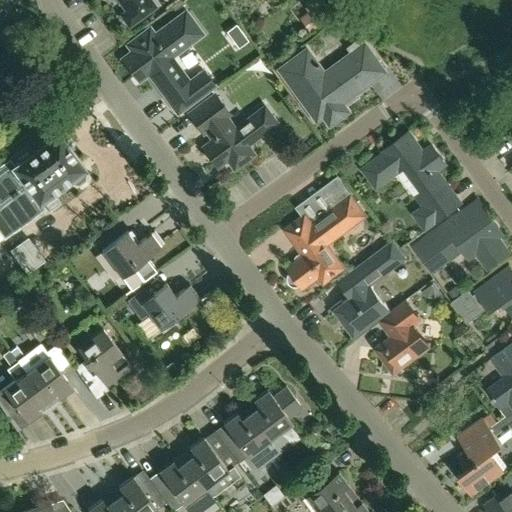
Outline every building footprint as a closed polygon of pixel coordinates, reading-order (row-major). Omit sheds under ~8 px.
[(118,0),(127,11),(121,15),(129,25),(155,6),(150,0),(118,0)] [(329,1),(320,8),(318,5),(307,13),(309,15),(300,22),(308,33),(337,13),(329,1)] [(189,81),(171,57),(202,34),(185,11),(154,34),(149,28),(127,44),(132,51),(122,58),(139,80),(148,73),(177,112),(214,85),(203,70),(189,81)] [(37,51),(16,19),(0,29),(0,37),(18,64),(37,51)] [(342,103),(384,71),(358,36),(342,47),(345,52),(321,69),(306,49),(278,69),(316,121),(322,117),(328,125),(348,111),(342,103)] [(254,154),(247,145),(277,123),(264,106),(237,126),(214,94),(188,113),(203,133),(206,131),(212,140),(202,147),(217,167),(227,160),(234,169),(254,154)] [(26,144),(8,158),(0,163),(0,185),(11,177),(8,174),(15,169),(38,200),(69,177),(73,182),(78,183),(85,178),(86,173),(82,167),(84,166),(58,131),(31,151),(26,144)] [(424,231),(436,222),(462,204),(437,170),(446,164),(432,145),(423,151),(409,132),(384,151),(385,153),(363,169),(376,188),(399,171),(422,203),(410,212),(424,231)] [(326,244),(365,215),(351,196),(350,196),(337,179),(322,189),(335,207),(312,224),(305,215),(286,229),(305,256),(289,267),(293,273),(290,273),(288,275),(286,276),(285,279),(285,281),(285,283),(287,286),(288,287),(291,289),(293,289),(295,289),(298,288),(300,286),(301,284),(303,287),(319,275),(324,281),(343,267),(326,244)] [(489,267),(508,253),(497,237),(502,233),(488,213),(475,223),(469,222),(461,211),(460,211),(461,213),(415,247),(427,263),(457,241),(469,257),(477,251),(489,267)] [(102,250),(122,277),(132,290),(155,273),(145,260),(162,247),(151,232),(138,242),(129,230),(102,250)] [(371,284),(406,258),(393,240),(338,280),(351,297),(337,308),(346,320),(343,322),(353,337),(390,310),(371,284)] [(511,315),(511,268),(510,265),(474,291),(490,311),(502,302),(511,315)] [(434,281),(423,290),(428,295),(435,296),(443,292),(434,281)] [(176,294),(167,282),(151,295),(145,287),(127,300),(143,320),(150,315),(160,329),(201,299),(190,284),(176,294)] [(456,285),(448,290),(453,297),(461,291),(456,285)] [(461,315),(478,303),(471,293),(467,288),(450,301),(461,315)] [(379,319),(392,336),(375,348),(383,359),(381,369),(392,371),(393,372),(429,346),(413,325),(420,320),(405,300),(379,319)] [(87,361),(75,369),(89,388),(100,379),(105,386),(120,376),(132,367),(122,353),(102,327),(76,346),(87,361)] [(16,345),(9,350),(47,399),(51,405),(60,398),(73,388),(58,368),(70,359),(57,341),(45,350),(40,344),(28,352),(23,356),(16,345)] [(503,376),(486,389),(499,408),(505,416),(511,410),(511,342),(490,359),(503,376)] [(3,388),(0,390),(0,396),(11,412),(18,407),(29,422),(51,405),(47,399),(9,350),(3,355),(11,365),(7,369),(15,379),(3,388)] [(181,373),(173,361),(158,371),(167,383),(181,373)] [(293,422),(289,418),(303,408),(286,385),(273,395),(268,389),(254,399),(258,405),(249,411),(270,439),(293,422)] [(270,439),(249,411),(241,417),(237,411),(222,422),(257,469),(279,452),(270,439)] [(504,470),(491,452),(502,444),(496,435),(510,425),(504,417),(490,427),(483,418),(457,436),(467,450),(462,456),(461,464),(463,471),(458,475),(471,493),(504,470)] [(189,447),(193,453),(185,459),(212,495),(223,487),(217,479),(228,470),(203,436),(189,447)] [(198,511),(215,499),(212,495),(185,459),(177,465),(172,459),(158,470),(189,511),(198,511)] [(349,485),(338,470),(333,475),(325,465),(292,490),(299,500),(305,496),(316,511),(329,511),(349,497),(343,489),(349,485)] [(511,511),(511,473),(502,481),(508,490),(486,506),(490,511),(511,511)] [(159,511),(157,509),(132,475),(118,486),(122,492),(114,498),(124,511),(159,511)] [(368,511),(361,501),(355,506),(349,497),(329,511),(368,511)] [(89,511),(124,511),(114,498),(106,504),(102,498),(87,509),(89,511)] [(52,511),(50,503),(23,511),(22,511),(52,511)]
